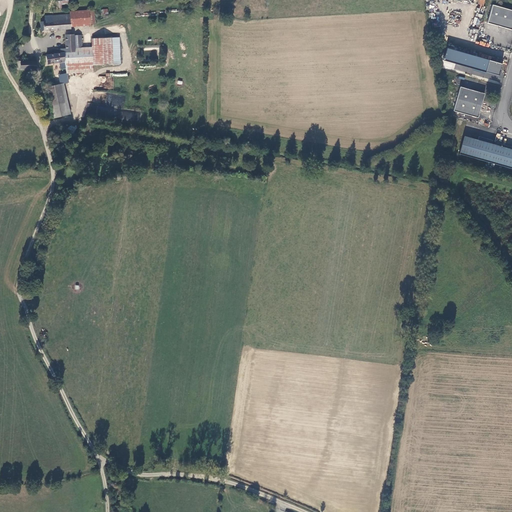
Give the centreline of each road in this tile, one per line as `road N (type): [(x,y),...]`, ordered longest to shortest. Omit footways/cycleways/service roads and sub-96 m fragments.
road 1 (unclassified): [(44,131),(51,196),(19,276),(20,294),(99,460),(107,511)]
road 2 (track): [(99,460),(138,473),(226,479),(303,511)]
